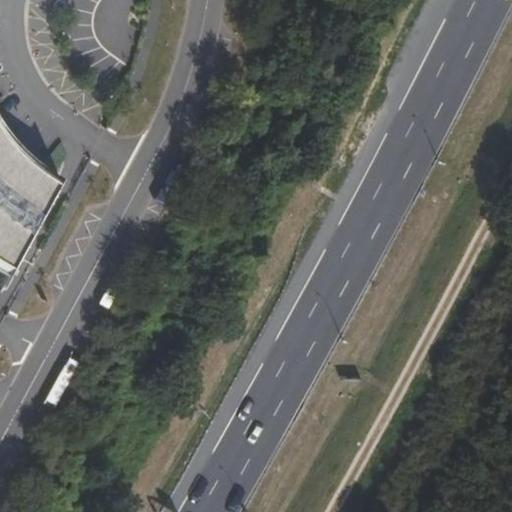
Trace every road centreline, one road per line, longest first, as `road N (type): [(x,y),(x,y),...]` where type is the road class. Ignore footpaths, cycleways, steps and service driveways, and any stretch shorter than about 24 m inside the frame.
road 1 (motorway): [(491,0),(206,511)]
road 2 (tertiary): [(210,0),(191,84),(0,446)]
road 3 (track): [(326,511),(511,165)]
